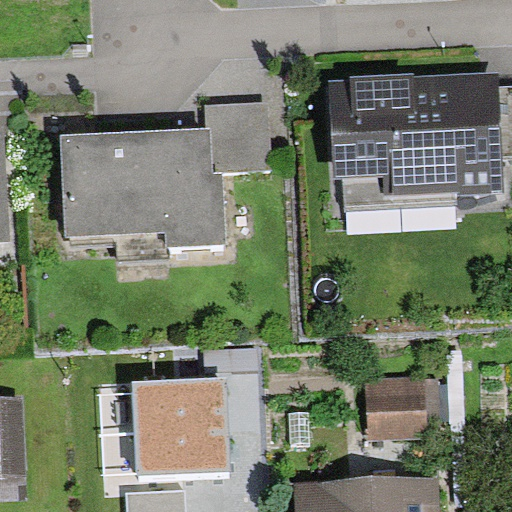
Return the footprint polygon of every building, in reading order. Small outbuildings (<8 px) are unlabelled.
[(497,161),(494,94),(494,77),(328,84),(333,188),(385,186),(386,209),(499,204),(497,161)] [(511,160),(511,93),(494,94),(497,161),(511,160)] [(202,113),(203,140),(204,176),(264,174),(262,111),(202,113)] [(0,245),(8,245),(4,132),(0,132),(0,245)] [(203,140),(60,145),(64,252),(170,248),(171,257),(217,256),(214,187),(204,188),(204,176),(203,140)] [(424,381),(369,381),(369,438),(424,438),(424,381)] [(226,387),(139,391),(142,478),(230,474),(226,387)] [(0,498),(24,498),(21,399),(0,399),(0,498)] [(430,511),(429,488),(295,493),(295,511),(430,511)] [(186,511),(186,494),(129,495),(129,511),(186,511)]
